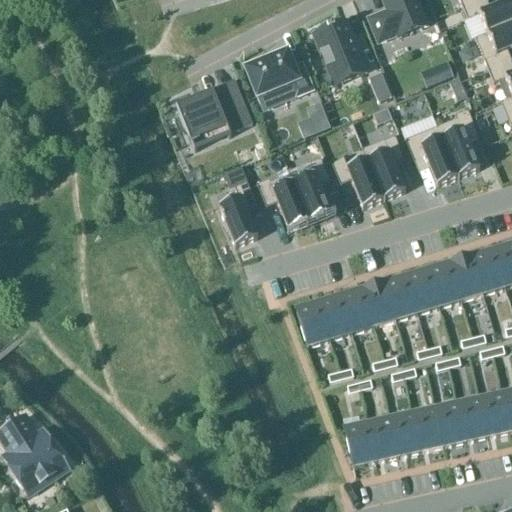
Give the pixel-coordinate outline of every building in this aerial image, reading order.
[(425,31),(412,0),(393,0),(384,4),(389,18),(383,21),(381,18),(369,23),(378,46),(398,38),(399,42),(425,31)] [(455,0),(460,10),(483,1),(482,0),(455,0)] [(483,1),(460,10),(465,23),(476,18),(484,37),(511,25),(511,1),(487,12),(483,1)] [(480,62),(486,74),(509,65),(504,53),(511,50),(511,25),(484,37),(492,57),(480,62)] [(368,76),(347,26),(316,39),(336,89),(368,76)] [(287,57),(246,74),(263,115),(313,95),(302,69),(293,72),(287,57)] [(511,72),(509,65),(486,74),(491,87),(502,82),(510,102),(511,100),(511,72)] [(377,107),(390,101),(381,79),(368,84),(377,107)] [(459,83),(450,87),(454,98),(463,94),(459,83)] [(176,111),(189,143),(219,131),(224,144),(253,132),(237,92),(214,101),(212,96),(176,111)] [(305,113),(315,138),(329,132),(319,108),(305,113)] [(456,123),(437,131),(458,183),(479,174),(479,173),(478,173),(467,146),(479,142),(467,114),(455,120),(456,123)] [(437,131),(405,144),(414,168),(426,163),(437,190),(436,191),(437,192),(458,183),(437,131)] [(395,140),(362,153),(384,205),(405,197),(405,195),(404,196),(393,168),(404,164),(395,140)] [(343,161),(331,167),(340,190),(351,185),(362,213),(363,214),(384,205),(362,153),(362,154),(366,165),(348,172),(343,161)] [(320,163),(288,176),(309,228),(331,219),(330,218),(319,191),(330,186),(320,163)] [(269,184),(256,189),(266,212),(277,208),(288,235),(288,236),(309,228),(288,176),(287,176),(292,187),(273,195),(269,184)] [(239,201),(218,210),(235,250),(256,242),(245,213),(256,209),(247,185),(234,190),(239,201)] [(511,250),(493,256),(504,293),(511,291),(511,250)] [(493,256),(471,263),(483,300),(504,293),(493,256)] [(450,269),(461,306),(483,300),(471,263),(450,269)] [(428,276),(439,313),(461,306),(450,269),(428,276)] [(439,313),(428,276),(406,282),(417,319),(439,313)] [(417,319),(406,282),(384,289),(395,326),(417,319)] [(395,326),(384,289),(362,296),(373,333),(395,326)] [(373,333),(362,296),(340,302),(352,339),(373,333)] [(340,302),(319,309),(330,346),(352,339),(340,302)] [(296,315),(307,352),(330,346),(319,309),(296,315)] [(472,343),(474,351),(485,348),(482,340),(472,343)] [(472,343),(461,346),(464,354),(474,351),(472,343)] [(428,355),(430,362),(440,359),(438,351),(428,355)] [(491,354),(493,362),(503,359),(502,352),(491,354)] [(491,354),(480,357),(482,364),(493,362),(491,354)] [(428,355),(417,358),(419,365),(430,362),(428,355)] [(383,366),(386,374),(396,371),(394,363),(383,366)] [(447,365),(448,373),(459,371),(457,363),(447,365)] [(438,376),(448,373),(447,365),(436,368),(438,376)] [(375,377),(386,374),(383,366),(373,369),(375,377)] [(339,377),(341,385),(352,382),(350,374),(339,377)] [(403,377),(404,385),(415,382),(413,374),(403,377)] [(339,377),(329,380),(331,388),(341,385),(339,377)] [(403,377),(392,379),(394,387),(404,385),(403,377)] [(358,388),(360,396),(371,393),(369,386),(358,388)] [(358,388),(348,390),(349,398),(360,396),(358,388)] [(509,438),(511,437),(511,397),(501,400),(509,438)] [(487,443),(509,438),(501,400),(479,405),(487,443)] [(479,405),(457,410),(465,448),(487,443),(479,405)] [(443,453),(465,448),(457,410),(434,415),(443,453)] [(420,457),(443,453),(434,415),(412,420),(420,457)] [(390,425),(398,462),(420,457),(412,420),(390,425)] [(23,491),(28,499),(52,483),(55,484),(63,479),(63,476),(66,474),(49,447),(43,451),(24,422),(0,437),(0,441),(22,475),(15,479),(16,480),(15,483),(20,491),(23,491)] [(376,467),(398,462),(390,425),(367,430),(376,467)] [(367,430),(344,435),(353,472),(376,467),(367,430)]
